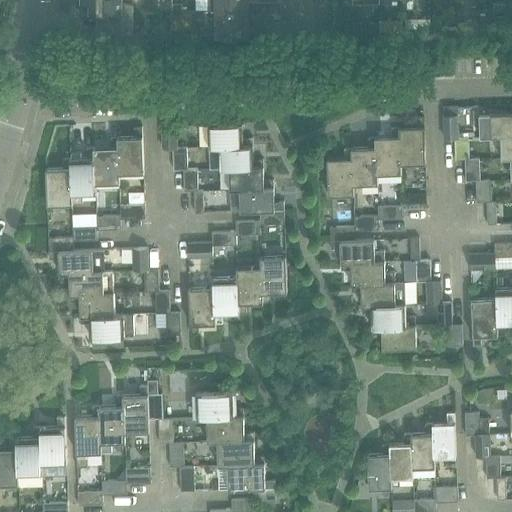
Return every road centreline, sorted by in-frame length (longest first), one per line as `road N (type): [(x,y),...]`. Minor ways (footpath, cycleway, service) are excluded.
road 1 (residential): [(157,101),(424,99)]
road 2 (residential): [(444,274),(424,99)]
road 3 (unknown): [(88,234),(165,214),(157,307)]
road 4 (residential): [(181,231),(160,199),(157,101)]
road 5 (residential): [(25,103),(157,101)]
